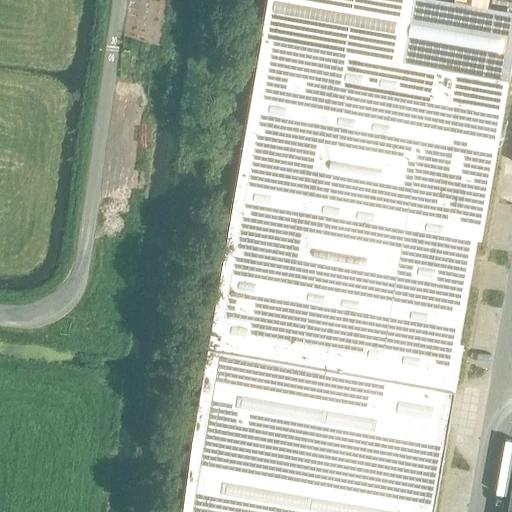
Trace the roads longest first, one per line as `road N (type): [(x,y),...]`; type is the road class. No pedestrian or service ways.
road 1 (unclassified): [(0,321),(45,315),(77,285),(121,0)]
road 2 (unclassified): [(481,511),(511,344)]
